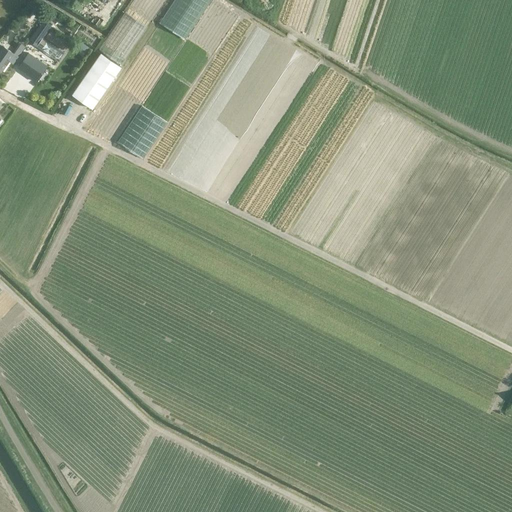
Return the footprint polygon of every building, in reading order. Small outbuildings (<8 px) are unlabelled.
[(28,41),(37,47),(58,62),(65,53),(43,38),(51,26),(43,20),(28,41)] [(68,43),(50,31),(45,38),(63,50),(68,43)] [(14,63),(19,56),(18,55),(21,51),(17,48),(13,52),(3,46),(0,49),(0,69),(2,71),(9,61),(14,63)] [(37,82),(48,66),(28,52),(17,68),(37,82)] [(93,109),(121,67),(101,53),(72,94),(93,109)] [(168,121),(190,85),(164,69),(142,106),(168,121)] [(0,310),(10,300),(0,290),(0,310)] [(17,302),(1,318),(34,350),(50,333),(17,302)]
